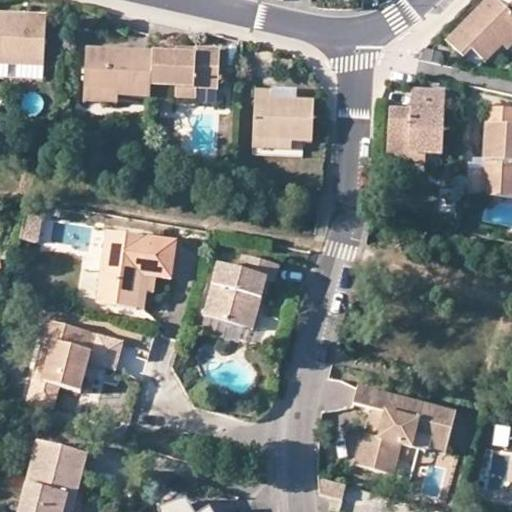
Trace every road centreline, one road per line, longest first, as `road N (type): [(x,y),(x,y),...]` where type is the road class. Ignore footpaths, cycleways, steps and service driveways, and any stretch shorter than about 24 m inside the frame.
road 1 (residential): [(355,34),(345,217),(297,444)]
road 2 (residential): [(175,0),(355,34)]
road 3 (residential): [(297,444),(147,406)]
